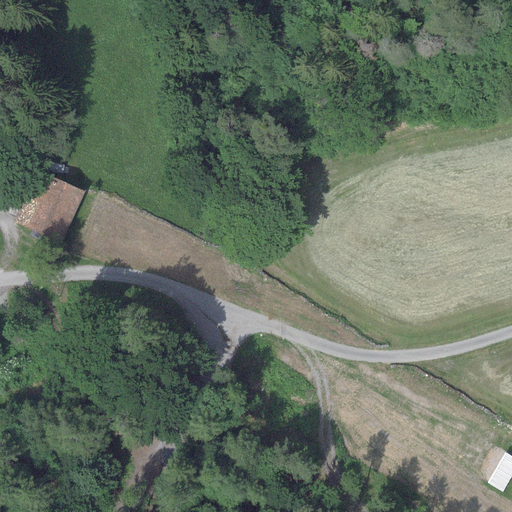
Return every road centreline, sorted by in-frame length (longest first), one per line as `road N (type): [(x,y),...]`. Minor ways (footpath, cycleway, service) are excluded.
road 1 (track): [(511,332),(439,351),(347,353),(137,278),(83,272),(0,280)]
road 2 (track): [(222,306),(202,405),(120,511)]
road 3 (track): [(328,346),(326,453),(332,480),(356,511)]
